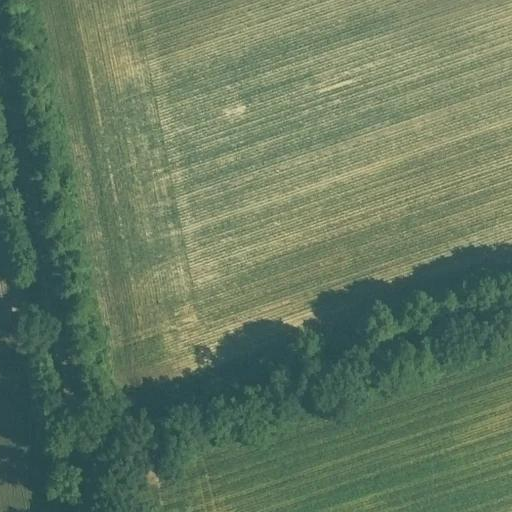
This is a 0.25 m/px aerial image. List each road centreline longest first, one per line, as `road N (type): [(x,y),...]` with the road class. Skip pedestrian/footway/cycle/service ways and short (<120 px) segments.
road 1 (unclassified): [(100,511),(0,40)]
road 2 (track): [(87,448),(511,312)]
